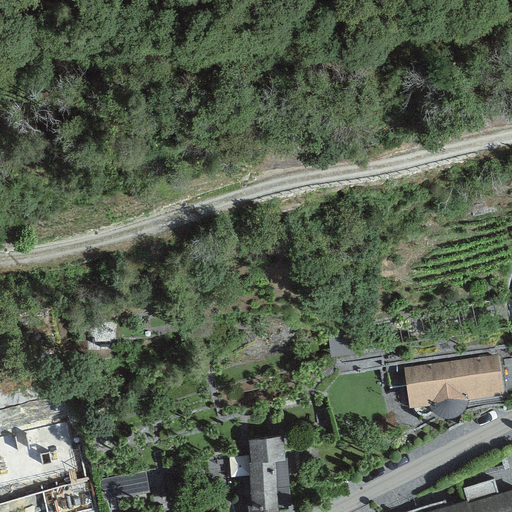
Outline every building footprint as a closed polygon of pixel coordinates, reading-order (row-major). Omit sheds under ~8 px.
[(497,353),(403,367),(409,405),(429,402),(431,406),(434,410),(438,412),(442,414),(446,415),(451,415),(455,414),(459,412),(462,409),(465,406),(467,401),(468,397),(503,392),(497,353)] [(285,435),(248,438),(250,460),(248,460),(251,504),(248,504),(248,511),(278,511),(278,503),(290,502),(285,435)] [(467,499),(467,501),(497,492),(493,478),(463,487),(467,499)] [(511,511),(511,487),(497,492),(467,501),(470,511),(511,511)] [(445,499),(415,509),(415,511),(423,511),(446,505),(445,499)] [(446,505),(423,511),(470,511),(467,501),(467,499),(446,505)]
